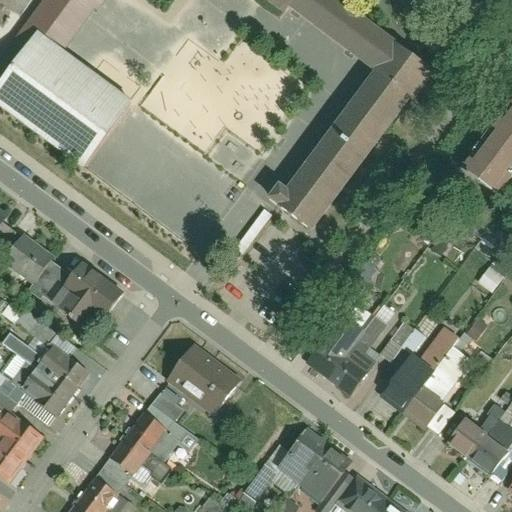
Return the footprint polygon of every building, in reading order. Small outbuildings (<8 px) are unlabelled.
[(36,0),(0,49),(0,110),(83,170),(134,99),(64,48),(99,0),(36,0)] [(0,0),(0,3),(18,11),(26,0),(0,0)] [(278,0),(379,74),(283,203),(317,228),(434,69),(341,0),(278,0)] [(511,118),(476,166),(500,184),(511,168),(511,118)] [(39,296),(95,336),(127,290),(81,257),(69,274),(50,261),(59,248),(25,224),(19,233),(0,219),(0,215),(6,208),(0,203),(0,250),(5,254),(0,260),(43,290),(39,296)] [(478,284),(491,294),(503,279),(490,269),(478,284)] [(402,348),(413,355),(425,337),(403,323),(380,358),(391,365),(402,348)] [(374,365),(327,333),(308,360),(356,392),(374,365)] [(2,348),(15,356),(5,374),(14,379),(31,349),(8,337),(2,348)] [(224,412),(246,382),(194,343),(172,372),(224,412)] [(84,374),(57,351),(30,383),(57,406),(84,374)] [(389,395),(428,427),(447,405),(437,397),(465,364),(449,351),(421,384),(407,373),(389,395)] [(42,437),(0,406),(0,438),(2,440),(0,442),(0,472),(11,480),(42,437)] [(186,441),(145,408),(111,451),(137,472),(148,457),(163,469),(186,441)] [(491,476),(508,455),(467,421),(450,442),(491,476)] [(353,462),(301,426),(283,452),(335,488),(353,462)] [(107,511),(124,492),(99,471),(64,511),(107,511)] [(341,504),(351,511),(402,511),(360,479),(341,504)] [(206,511),(232,511),(239,505),(229,494),(218,506),(211,499),(202,508),(206,511)]
